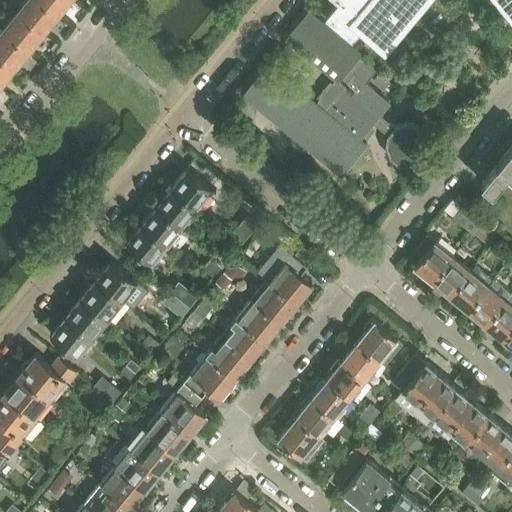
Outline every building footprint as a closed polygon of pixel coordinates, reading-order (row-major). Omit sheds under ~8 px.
[(59,14),(41,0),(26,0),(19,9),(45,31),(59,14)] [(70,0),(41,0),(59,14),(70,0)] [(511,0),(337,0),(326,14),(353,37),(362,26),(383,43),(419,0),(502,0),(511,10),(511,0)] [(45,31),(19,9),(4,27),(31,49),(45,31)] [(362,53),(311,12),(309,10),(287,38),(337,79),(318,103),(269,63),(246,91),(343,171),(366,143),(359,137),(372,121),(388,135),(386,146),(391,157),(399,164),(411,166),(421,162),(428,153),(430,142),(426,131),(417,124),(406,122),(395,126),(379,112),(389,101),(376,90),(377,90),(367,82),(378,68),(361,54),(362,53)] [(31,49),(4,27),(0,32),(0,52),(16,66),(31,49)] [(295,58),(284,49),(273,59),(286,69),(295,58)] [(16,66),(0,52),(0,82),(2,84),(16,66)] [(439,102),(425,85),(416,93),(429,110),(439,102)] [(511,146),(483,182),(494,191),(510,172),(511,173),(511,146)] [(188,165),(172,185),(201,208),(217,189),(188,165)] [(172,185),(157,203),(186,227),(201,208),(172,185)] [(157,203),(141,222),(170,245),(186,227),(157,203)] [(483,222),(463,206),(454,217),(474,233),(483,222)] [(248,214),(232,233),(243,242),(258,223),(248,214)] [(155,263),(170,245),(141,222),(127,240),(155,263)] [(483,222),(474,233),(486,243),(495,232),(483,222)] [(415,264),(432,278),(453,254),(436,239),(415,264)] [(511,256),(511,249),(508,245),(502,252),(510,258),(511,256)] [(224,246),(218,253),(227,260),(233,254),(224,246)] [(457,249),(453,254),(432,278),(450,292),(470,268),(474,263),(457,249)] [(290,250),(267,278),(296,302),(312,283),(302,274),(309,265),(290,250)] [(227,260),(218,253),(208,266),(216,273),(227,260)] [(111,258),(96,277),(123,300),(139,281),(111,258)] [(234,261),(232,264),(224,274),(236,284),(246,270),(234,261)] [(469,308),(489,284),(494,278),(477,264),(472,269),(470,268),(450,292),(469,308)] [(236,284),(224,274),(216,283),(229,293),(236,284)] [(96,277),(81,296),(108,318),(123,300),(96,277)] [(296,302),(267,278),(252,297),(281,321),(296,302)] [(179,281),(170,292),(189,307),(198,296),(179,281)] [(489,284),(469,308),(487,323),(507,298),(489,284)] [(189,307),(170,292),(163,301),(182,316),(189,307)] [(81,296),(65,315),(93,337),(108,318),(81,296)] [(281,321),(252,297),(237,315),(266,339),(281,321)] [(511,302),(507,298),(487,323),(504,337),(511,326),(511,302)] [(201,317),(193,311),(186,320),(194,326),(201,317)] [(78,355),(93,337),(65,315),(51,333),(78,355)] [(266,339),(237,315),(222,334),(251,358),(266,339)] [(367,329),(358,339),(381,358),(380,360),(385,364),(392,356),(387,352),(398,338),(373,317),(365,327),(367,329)] [(251,358),(222,334),(206,353),(236,377),(251,358)] [(349,350),(343,358),(366,377),(380,360),(381,358),(358,339),(356,338),(347,348),(349,350)] [(22,369),(20,371),(54,399),(78,371),(59,355),(51,365),(36,352),(29,360),(27,360),(22,366),(22,369)] [(408,382),(426,360),(416,352),(398,374),(408,382)] [(236,377),(206,353),(184,380),(202,395),(210,387),(220,395),(236,377)] [(334,368),(327,377),(351,396),(366,377),(343,358),(340,356),(332,367),(334,368)] [(132,359),(127,365),(136,372),(141,366),(132,359)] [(457,386),(426,360),(408,382),(404,387),(435,412),(457,386)] [(136,372),(127,365),(122,371),(131,378),(136,372)] [(12,381),(5,390),(39,417),(54,399),(20,371),(20,372),(17,372),(12,378),(12,381)] [(408,382),(398,374),(393,380),(403,388),(404,387),(408,382)] [(102,375),(95,385),(113,400),(121,390),(102,375)] [(336,414),(351,396),(327,377),(325,375),(317,385),(319,387),(312,395),(336,414)] [(202,395),(184,380),(161,408),(190,432),(206,413),(196,404),(202,395)] [(488,412),(457,386),(435,412),(467,438),(468,437),(488,412)] [(0,415),(6,420),(0,427),(0,431),(17,445),(39,417),(5,390),(4,391),(2,391),(0,392),(0,415)] [(304,406),(297,414),(321,433),(336,414),(312,395),(310,393),(302,404),(304,406)] [(371,403),(366,408),(375,416),(380,410),(371,403)] [(190,432),(161,408),(145,427),(175,451),(190,432)] [(375,416),(366,408),(360,415),(370,423),(375,416)] [(321,433),(297,414),(295,412),(287,422),(289,424),(279,436),(302,455),(321,433)] [(511,446),(511,431),(488,412),(468,437),(499,462),(511,446)] [(175,451),(145,427),(130,446),(160,470),(175,451)] [(0,465),(17,445),(0,431),(0,465)] [(409,432),(402,441),(408,446),(415,437),(409,432)] [(76,434),(70,442),(76,446),(82,439),(76,434)] [(93,434),(87,441),(92,445),(98,438),(93,434)] [(363,437),(356,446),(365,454),(373,445),(363,437)] [(415,437),(408,446),(414,451),(422,442),(415,437)] [(87,441),(81,448),(86,452),(92,445),(87,441)] [(160,470),(130,446),(115,464),(145,488),(160,470)] [(511,446),(499,462),(492,471),(509,484),(511,480),(511,446)] [(362,458),(352,450),(348,455),(358,463),(362,458)] [(408,467),(413,460),(414,459),(403,450),(397,457),(408,467)] [(330,478),(340,486),(358,463),(348,455),(330,478)] [(391,476),(368,458),(343,489),(371,511),(394,483),(389,479),(391,476)] [(145,488),(115,464),(100,482),(130,506),(145,488)] [(418,465),(411,473),(418,479),(425,470),(418,465)] [(63,470),(57,478),(62,482),(68,475),(63,470)] [(444,486),(433,477),(428,483),(439,492),(444,486)] [(62,482),(57,478),(51,485),(57,489),(62,482)] [(472,480),(463,491),(470,497),(479,486),(472,480)] [(124,511),(130,506),(100,482),(85,501),(98,511),(124,511)] [(400,488),(394,483),(371,511),(426,511),(427,511),(421,506),(424,503),(402,486),(400,488)] [(479,486),(470,497),(478,504),(487,493),(479,486)] [(227,499),(220,507),(225,511),(255,511),(259,508),(233,487),(225,497),(227,499)] [(98,511),(85,501),(76,511),(98,511)]
